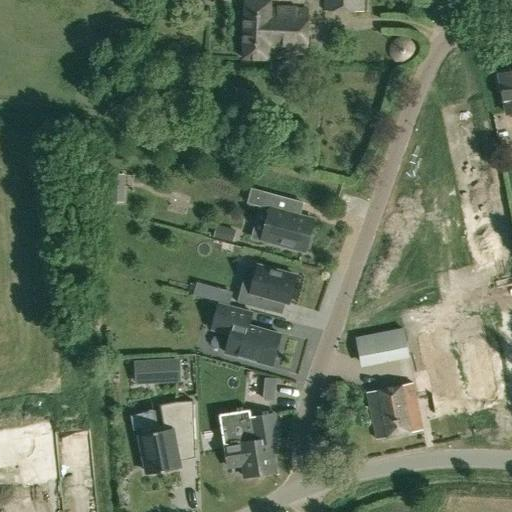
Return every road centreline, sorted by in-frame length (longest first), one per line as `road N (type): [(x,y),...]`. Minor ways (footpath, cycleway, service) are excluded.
road 1 (residential): [(310,492),(295,464),(302,416),(428,59),(456,31)]
road 2 (unclassified): [(310,492),(368,467),(449,457),(511,460)]
